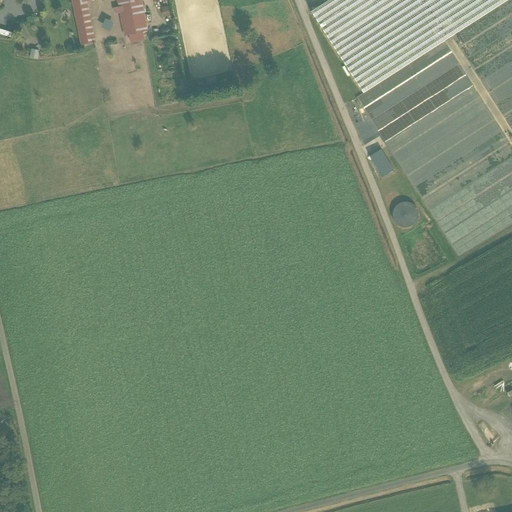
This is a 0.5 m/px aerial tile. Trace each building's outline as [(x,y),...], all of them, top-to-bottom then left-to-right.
[(94,47),(84,0),(70,0),(81,49),(94,47)] [(87,0),(97,46),(119,42),(110,0),(87,0)] [(139,0),(117,0),(125,40),(147,36),(139,0)] [(509,0),(330,0),(311,13),(363,94),(509,0)] [(149,43),(67,60),(80,124),(162,107),(149,43)] [(32,48),(29,57),(38,59),(40,51),(32,48)] [(370,156),(383,177),(395,171),(382,149),(370,156)]
